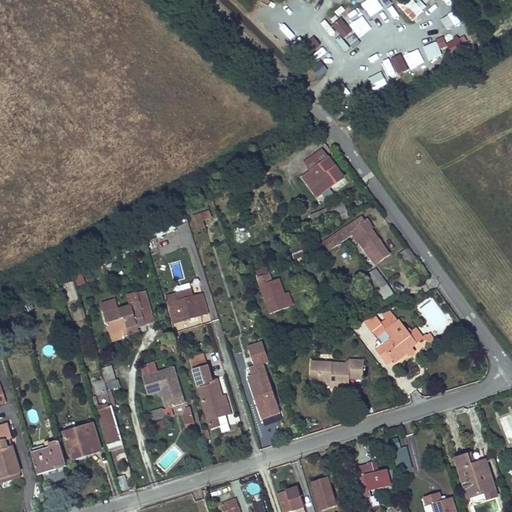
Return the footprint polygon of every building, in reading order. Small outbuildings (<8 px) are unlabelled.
[(412,20),(426,7),(419,0),(400,0),(397,3),(412,20)] [(452,28),(464,21),(458,12),(446,19),(452,28)] [(286,39),(298,29),(287,17),(276,27),(286,39)] [(320,24),(331,36),(336,32),(326,19),(320,24)] [(367,19),(353,27),(361,40),(374,32),(367,19)] [(333,26),(344,38),(351,32),(341,20),(333,26)] [(350,46),(339,34),(335,39),(345,50),(350,46)] [(356,34),(347,37),(351,47),(360,43),(356,34)] [(457,35),(446,44),(454,53),(464,45),(457,35)] [(437,39),(441,49),(448,46),(443,36),(437,39)] [(300,51),(307,58),(320,46),(314,39),(300,51)] [(423,46),(429,60),(442,54),(436,40),(423,46)] [(408,64),(422,58),(416,44),(402,50),(408,64)] [(399,56),(391,60),(398,75),(407,70),(399,56)] [(313,70),(320,76),(328,68),(321,61),(313,70)] [(327,160),(310,174),(316,182),(309,187),(319,199),(343,179),(327,160)] [(310,174),(303,179),(309,187),(316,182),(310,174)] [(332,208),(330,209),(334,218),(346,213),(344,206),(334,210),(332,208)] [(210,213),(195,217),(198,229),(204,228),(203,221),(212,219),(210,213)] [(346,213),(334,218),(337,226),(350,221),(346,213)] [(361,217),(332,237),(337,244),(353,234),(374,264),(389,254),(365,222),(361,217)] [(166,218),(151,226),(157,237),(171,230),(166,218)] [(406,249),(400,254),(409,265),(412,264),(426,283),(431,281),(406,249)] [(375,271),(369,275),(376,285),(372,287),(375,292),(377,291),(383,301),(393,295),(387,285),(386,286),(375,271)] [(79,286),(87,282),(82,272),(74,276),(79,286)] [(270,272),(257,277),(270,313),(290,306),(285,292),(279,277),(272,279),(270,272)] [(369,275),(363,279),(370,288),(372,287),(376,285),(369,275)] [(431,281),(426,283),(432,291),(437,289),(431,281)] [(191,291),(166,298),(174,323),(188,319),(190,323),(196,322),(195,317),(207,314),(202,296),(193,298),(191,291)] [(144,293),(136,295),(145,327),(154,324),(144,293)] [(103,315),(109,334),(121,330),(136,326),(137,329),(145,327),(136,295),(128,298),(130,307),(119,310),(103,315)] [(119,310),(116,299),(100,304),(103,315),(119,310)] [(390,313),(384,316),(388,322),(374,334),(380,343),(377,345),(380,348),(377,350),(383,359),(388,355),(393,360),(395,362),(408,353),(409,355),(414,352),(411,348),(423,339),(415,328),(408,333),(405,328),(398,322),(390,313)] [(461,328),(458,322),(452,326),(456,331),(461,328)] [(411,324),(405,328),(408,333),(415,328),(411,324)] [(136,326),(121,330),(123,338),(138,333),(137,329),(136,326)] [(165,336),(169,350),(177,347),(173,334),(165,336)] [(261,342),(247,347),(254,366),(249,369),(252,378),(248,379),(261,415),(278,409),(263,364),(268,362),(261,342)] [(188,352),(181,353),(183,362),(191,361),(188,352)] [(388,355),(383,359),(387,364),(393,360),(388,355)] [(205,359),(191,362),(193,370),(208,367),(205,359)] [(348,365),(310,361),(310,373),(318,374),(318,380),(329,382),(329,387),(347,389),(347,379),(348,373),(353,373),(353,375),(361,377),(362,361),(349,360),(348,365)] [(108,389),(119,386),(113,364),(102,367),(108,389)] [(208,367),(193,370),(210,428),(219,426),(216,417),(224,415),(219,398),(223,398),(217,380),(212,381),(208,367)] [(141,378),(147,395),(157,392),(160,391),(162,395),(166,409),(183,404),(172,368),(141,378)] [(104,382),(93,385),(96,395),(107,391),(104,382)] [(223,398),(219,398),(224,415),(230,413),(226,397),(223,398)] [(190,405),(180,408),(186,427),(196,424),(190,405)] [(111,407),(95,411),(96,414),(108,452),(123,448),(111,407)] [(164,409),(151,413),(153,420),(166,416),(164,409)] [(224,415),(216,417),(219,426),(227,423),(224,415)] [(511,427),(507,415),(496,419),(508,445),(511,442),(511,427)] [(8,425),(0,427),(0,478),(19,473),(12,448),(8,448),(6,440),(11,439),(8,425)] [(93,425),(64,433),(71,457),(83,453),(84,456),(100,451),(93,425)] [(47,440),(31,445),(32,449),(49,445),(47,440)] [(50,448),(31,453),(38,475),(67,467),(59,441),(49,444),(50,448)] [(392,450),(398,472),(412,469),(406,446),(392,450)] [(470,455),(456,459),(469,498),(495,490),(485,461),(473,465),(470,455)] [(365,476),(375,474),(374,468),(363,471),(365,476)] [(375,474),(365,476),(369,490),(390,484),(386,471),(375,474)] [(19,473),(0,478),(0,479),(1,482),(20,477),(19,473)] [(118,477),(122,490),(129,488),(125,475),(118,477)] [(327,478),(312,483),(320,510),(335,506),(327,478)] [(276,494),(281,511),(287,511),(293,510),(293,511),(304,511),(297,488),(276,494)] [(438,494),(423,499),(426,507),(432,505),(434,511),(455,511),(450,498),(441,502),(438,494)] [(255,511),(266,511),(264,499),(253,501),(255,511)] [(239,511),(236,501),(222,505),(224,511),(239,511)]
